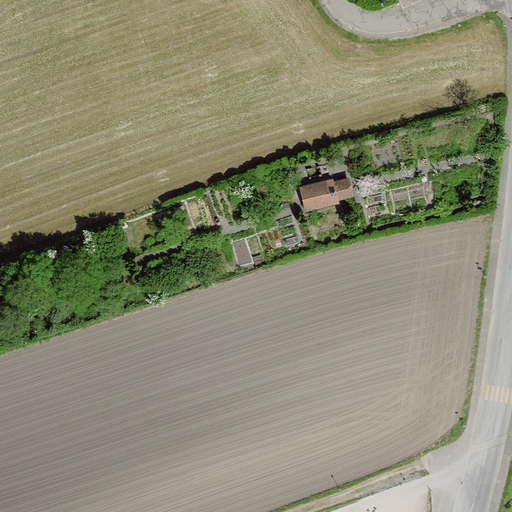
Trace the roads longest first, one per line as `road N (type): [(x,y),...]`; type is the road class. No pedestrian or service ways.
road 1 (unclassified): [(472,511),(511,312)]
road 2 (track): [(291,511),(461,453)]
road 3 (residential): [(341,0),(362,29),(391,32),(486,0)]
